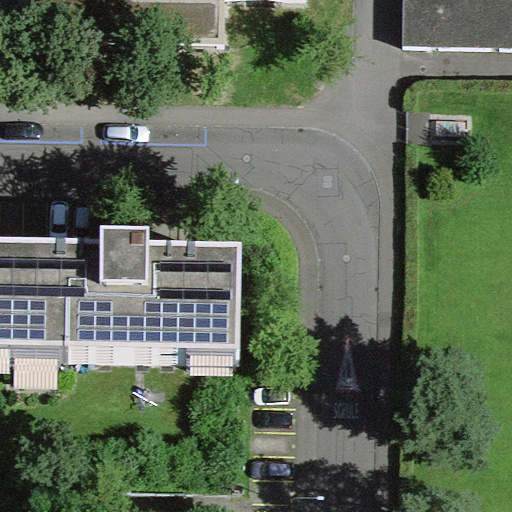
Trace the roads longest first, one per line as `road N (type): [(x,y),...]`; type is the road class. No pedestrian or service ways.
road 1 (residential): [(0,152),(359,158)]
road 2 (residential): [(350,511),(359,158)]
